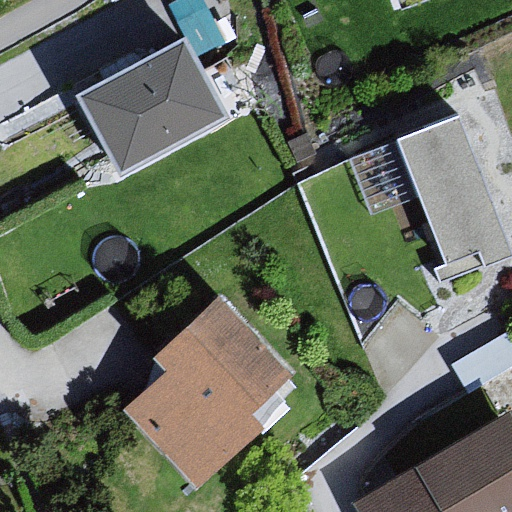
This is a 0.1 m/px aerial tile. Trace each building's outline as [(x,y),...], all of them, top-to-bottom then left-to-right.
[(157,43),(48,97),(99,174),(202,120),(157,43)] [(451,115),(373,143),(425,265),(456,254),(464,270),(504,256),(451,115)] [(272,377),(197,300),(128,359),(142,376),(111,411),(185,492),(240,429),(228,418),(272,377)] [(511,511),(511,415),(416,471),(439,511),(511,511)] [(439,511),(416,471),(356,506),(359,511),(439,511)]
